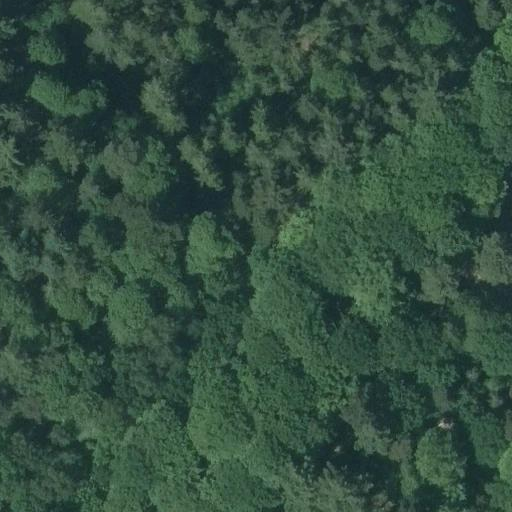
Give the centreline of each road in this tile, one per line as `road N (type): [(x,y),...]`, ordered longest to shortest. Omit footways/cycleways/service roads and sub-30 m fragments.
road 1 (track): [(511,481),(342,308),(511,106)]
road 2 (unknown): [(0,316),(142,428),(133,511)]
